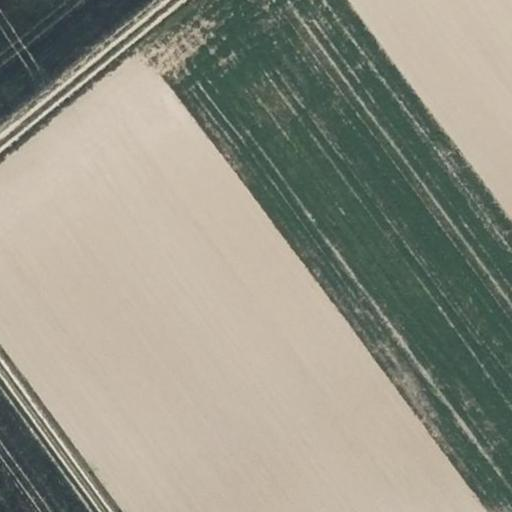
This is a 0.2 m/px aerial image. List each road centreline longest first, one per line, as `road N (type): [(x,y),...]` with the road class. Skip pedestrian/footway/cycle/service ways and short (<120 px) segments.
road 1 (track): [(179,0),(0,148)]
road 2 (track): [(99,511),(0,378)]
